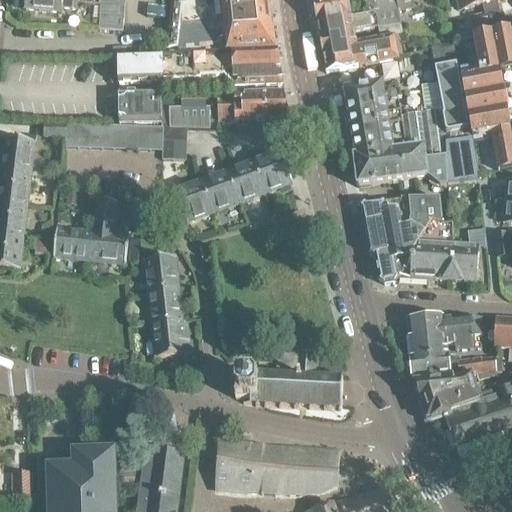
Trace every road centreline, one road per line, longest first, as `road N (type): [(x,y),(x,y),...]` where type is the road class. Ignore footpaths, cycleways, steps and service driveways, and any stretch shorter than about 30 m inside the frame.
road 1 (residential): [(209,406),(200,274),(144,177),(123,167),(72,165)]
road 2 (tertiary): [(362,307),(293,0)]
road 3 (residential): [(209,406),(73,382),(11,385)]
road 4 (residential): [(401,434),(345,435),(209,406)]
road 5 (residential): [(362,307),(511,311)]
road 6 (tertiary): [(401,434),(362,307)]
